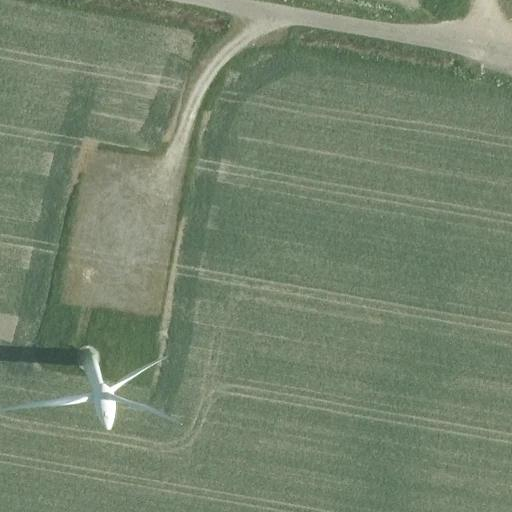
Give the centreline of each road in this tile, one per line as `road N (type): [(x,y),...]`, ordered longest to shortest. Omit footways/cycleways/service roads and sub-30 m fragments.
road 1 (track): [(174,0),(511,62)]
road 2 (track): [(258,15),(154,206)]
